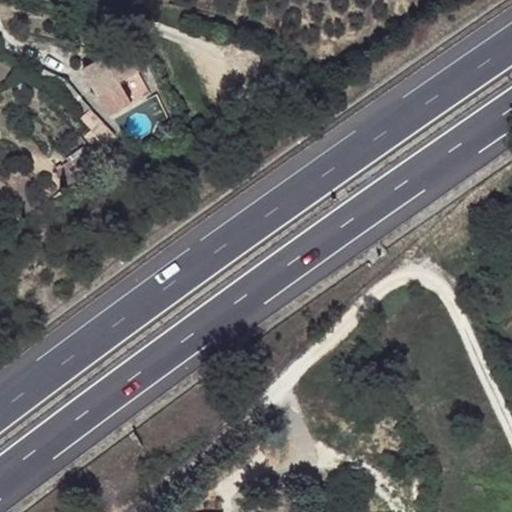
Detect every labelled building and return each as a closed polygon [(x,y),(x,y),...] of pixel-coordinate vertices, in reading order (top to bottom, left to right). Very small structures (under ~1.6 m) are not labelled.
[(145,85),(123,46),(84,67),(107,108),(110,115),(149,92),(145,85)] [(255,62),(227,48),(221,58),(266,82),(274,67),(258,58),(255,62)] [(80,96),(68,82),(56,92),(80,118),(89,110),(91,108),(80,96)] [(100,122),(89,110),(80,118),(92,129),(100,122)] [(116,139),(100,122),(92,129),(85,135),(97,151),(109,142),(112,150),(120,146),(116,139)]
